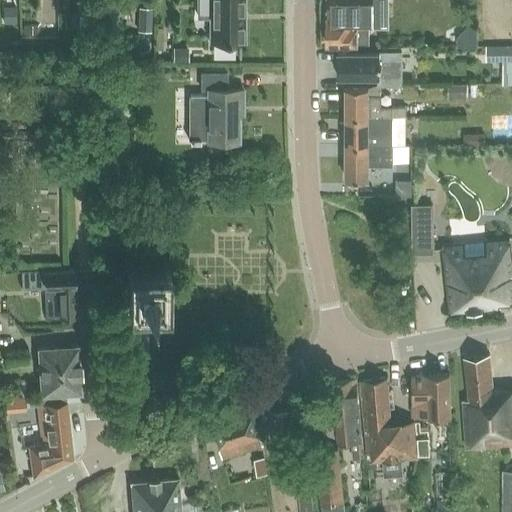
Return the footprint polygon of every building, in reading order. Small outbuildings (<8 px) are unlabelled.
[(212,0),(212,42),(243,41),(242,0),(212,0)] [(329,26),(326,26),(326,44),(371,44),(371,27),(374,27),(374,0),(327,0),(327,18),(329,18),(329,26)] [(500,34),(476,35),(477,53),(501,52),(500,34)] [(377,84),(381,84),(381,83),(402,83),(402,51),(338,51),(338,75),(379,75),(379,83),(377,84)] [(190,95),(190,96),(188,96),(189,141),(190,141),(190,143),(201,143),(201,140),(209,140),(209,143),(238,142),(238,104),(242,104),(242,89),(227,89),(227,73),(201,73),(201,90),(208,90),(208,95),(190,95)] [(346,86),(346,115),(393,116),(406,116),(406,106),(381,106),(381,84),(377,84),(368,86),(346,86)] [(393,144),(393,116),(346,115),(346,144),(393,144)] [(456,132),(456,142),(478,143),(478,132),(456,132)] [(393,165),(393,144),(346,144),(346,179),(369,179),(369,165),(393,165)] [(433,204),(416,204),(413,204),(413,252),(433,252),(433,204)] [(464,242),(443,244),(450,309),(450,311),(452,311),(452,310),(468,309),(468,310),(470,310),(470,308),(481,307),(481,309),(483,308),(483,307),(498,305),(498,306),(501,306),(500,303),(500,304),(499,299),(511,297),(511,255),(511,248),(510,237),(485,239),(486,250),(465,252),(464,242)] [(133,264),(133,290),(160,291),(160,264),(133,264)] [(75,269),(22,271),(22,288),(45,287),(46,318),(76,317),(75,269)] [(66,395),(82,394),(78,347),(38,350),(42,397),(66,395)] [(464,400),(467,449),(511,445),(511,388),(492,390),(489,355),(464,359),(467,400),(464,400)] [(429,376),(412,376),(413,417),(429,417),(429,418),(451,417),(450,373),(429,374),(429,376)] [(417,458),(414,421),(391,423),(387,378),(360,381),(368,457),(368,462),(417,458)] [(356,379),(332,383),(338,445),(352,443),(353,459),(364,458),(362,442),(356,379)] [(66,395),(41,398),(42,406),(38,406),(43,444),(30,446),(34,476),(74,459),(66,395)] [(271,413),(279,473),(302,469),(294,410),(271,413)] [(213,427),(222,459),(262,447),(253,416),(213,427)] [(315,450),(322,511),(343,511),(337,448),(315,450)] [(255,460),(257,476),(267,475),(265,459),(255,460)] [(502,511),(511,511),(511,468),(502,468),(502,511)] [(297,476),(300,511),(312,511),(308,475),(297,476)] [(130,483),(132,511),(181,511),(179,479),(130,483)] [(434,511),(447,511),(448,481),(435,481),(434,511)]
